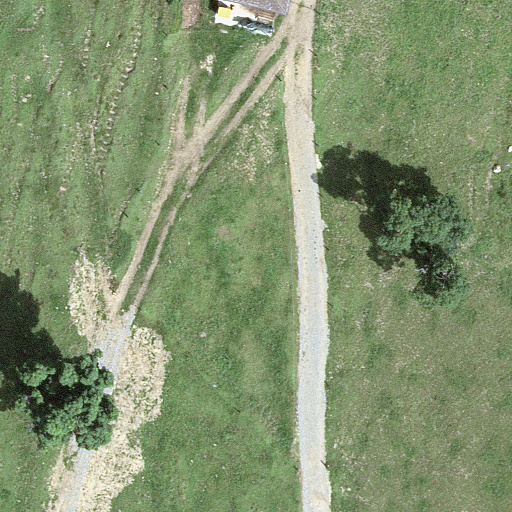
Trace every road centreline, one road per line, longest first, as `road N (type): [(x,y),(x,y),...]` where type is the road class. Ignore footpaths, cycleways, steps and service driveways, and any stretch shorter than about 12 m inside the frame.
road 1 (track): [(61,511),(98,366),(145,255),(227,99),(294,29)]
road 2 (track): [(300,0),(289,118),(299,511)]
